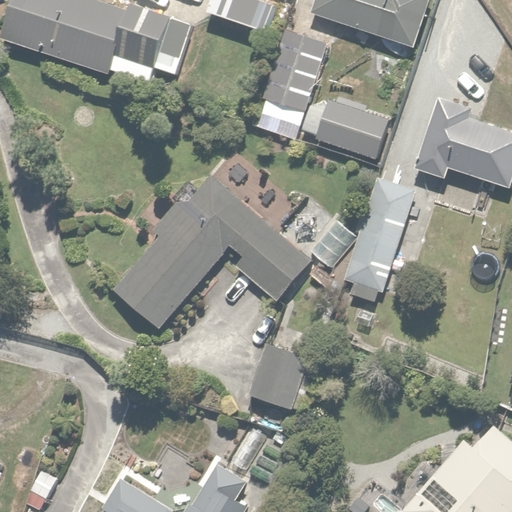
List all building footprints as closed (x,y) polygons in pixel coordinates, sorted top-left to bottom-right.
[(133,16),(84,0),(22,0),(9,43),(156,92),(162,73),(183,80),(200,29),(135,8),(133,16)] [(282,11),(250,0),(219,0),(214,17),(273,37),(282,11)] [(321,0),(316,17),(419,51),(435,0),(321,0)] [(332,50),(293,37),(284,62),(323,76),(332,50)] [(323,86),(282,71),(263,126),(304,140),(323,86)] [(476,113),(445,103),(423,176),(450,185),(454,173),(511,190),(511,134),(473,123),(476,113)] [(397,121),(336,104),(324,145),(385,162),(397,121)] [(318,264),(217,180),(205,195),(190,182),(175,200),(181,205),(159,232),(166,238),(120,293),(169,334),(229,262),(283,306),(318,264)] [(413,228),(372,214),(349,281),(391,295),(413,228)] [(359,240),(340,223),(312,253),(330,270),(359,240)] [(318,362),(275,347),(256,399),(299,415),(318,362)] [(511,511),(511,439),(501,430),(483,453),(468,442),(412,511),(511,511)] [(196,511),(177,511),(127,478),(107,511),(251,511),(265,490),(223,466),(196,511)]
